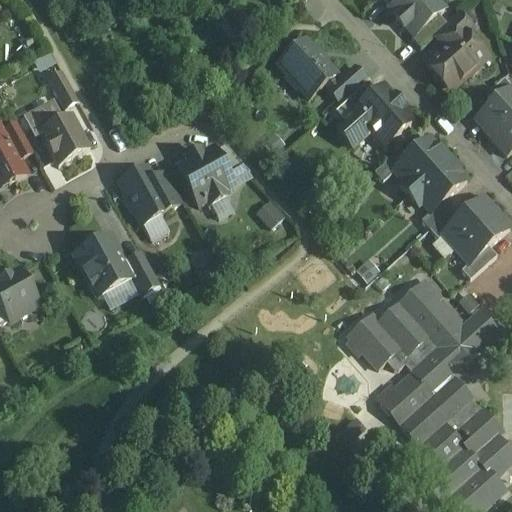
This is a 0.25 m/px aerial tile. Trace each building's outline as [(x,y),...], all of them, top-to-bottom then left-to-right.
[(432,0),(403,0),(390,12),(399,22),(396,24),(403,33),(406,30),(415,40),(439,19),(444,13),(432,0)] [(447,28),(435,39),(445,50),(463,34),(464,36),(472,30),(460,17),(447,28)] [(415,40),(412,42),(421,52),(435,39),(447,28),(439,19),(415,40)] [(445,50),(425,68),(445,90),(455,91),(486,63),(474,50),(475,49),(464,36),(463,34),(445,50)] [(336,79),(306,45),(279,69),(309,103),(326,88),(332,82),(336,79)] [(355,70),(336,87),(332,82),(326,88),(330,93),(328,94),(339,107),(361,87),(366,83),(355,70)] [(79,107),(62,77),(48,85),(65,115),(79,107)] [(511,90),(504,82),(486,98),(494,106),(510,92),(511,92),(511,91),(511,90)] [(339,107),(330,115),(341,129),(373,100),(361,87),(339,107)] [(341,129),(336,133),(352,151),(370,135),(384,151),(414,124),(384,91),(373,100),(341,129)] [(494,106),(475,124),(491,142),(511,122),(511,93),(511,92),(510,92),(494,106)] [(71,120),(39,137),(58,172),(90,154),(71,120)] [(511,122),(491,142),(507,160),(511,154),(511,122)] [(17,128),(3,136),(19,166),(33,158),(17,128)] [(3,136),(0,131),(0,194),(26,180),(3,136)] [(409,161),(394,174),(403,185),(399,188),(409,199),(449,163),(430,142),(409,161)] [(249,177),(226,151),(214,157),(231,187),(249,177)] [(401,152),(374,176),(383,185),(391,178),(394,175),(394,174),(409,161),(401,152)] [(214,157),(213,154),(202,160),(200,156),(185,164),(187,168),(177,174),(198,212),(209,207),(211,210),(225,203),(223,199),(234,193),(231,187),(214,157)] [(467,184),(449,163),(409,199),(418,209),(422,206),(431,216),(446,203),(467,184)] [(154,185),(147,173),(119,189),(127,203),(125,204),(133,218),(134,217),(142,230),(170,215),(154,185)] [(182,208),(166,179),(154,185),(170,215),(182,208)] [(462,221),(443,238),(456,253),(496,217),(483,202),(462,221)] [(446,203),(431,216),(421,224),(430,233),(454,212),(446,203)] [(256,218),(271,234),(285,221),(271,205),(256,218)] [(454,212),(430,233),(438,243),(440,241),(443,239),(443,238),(462,221),(454,212)] [(496,217),(456,253),(469,267),(469,268),(489,250),(510,232),(496,217)] [(110,242),(75,262),(98,304),(132,285),(133,284),(125,270),(110,242)] [(489,250),(469,268),(469,267),(462,273),(470,283),(497,259),(489,250)] [(160,292),(142,260),(125,270),(133,284),(132,285),(141,302),(160,292)] [(367,284),(382,275),(373,261),(358,270),(367,284)] [(39,311),(19,276),(0,286),(0,308),(9,325),(10,327),(39,311)] [(462,328),(424,286),(367,337),(360,330),(348,341),(351,344),(347,348),(359,360),(362,357),(378,375),(386,367),(394,375),(398,376),(405,370),(413,379),(395,394),(392,391),(379,402),(383,406),(379,409),(427,463),(420,469),(430,480),(423,487),(444,511),(489,511),(507,496),(496,484),(511,469),(511,457),(498,441),(503,436),(482,413),(481,415),(473,406),(473,405),(453,382),(452,383),(442,372),(448,367),(465,367),(498,338),(479,318),(465,331),(462,328)] [(470,297),(462,308),(475,317),(483,307),(470,297)] [(0,329),(9,325),(0,308),(0,329)]
